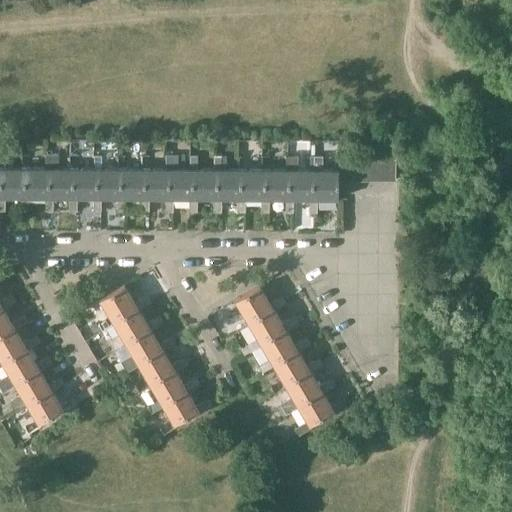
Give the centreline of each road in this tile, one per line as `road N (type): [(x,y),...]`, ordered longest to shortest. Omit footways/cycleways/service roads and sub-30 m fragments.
road 1 (residential): [(311,251),(155,250)]
road 2 (residential): [(92,375),(21,249)]
road 3 (residential): [(228,372),(155,250)]
road 4 (residential): [(155,250),(21,249)]
